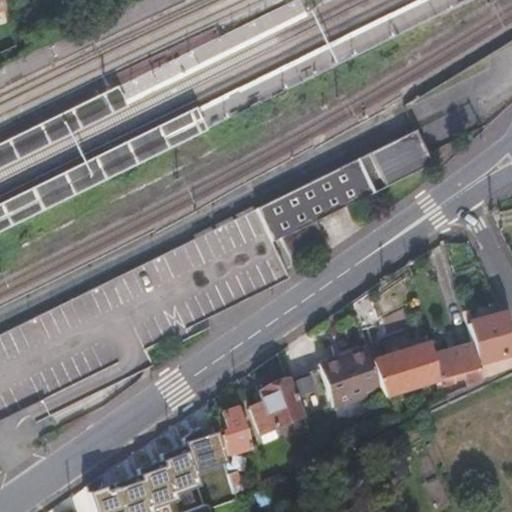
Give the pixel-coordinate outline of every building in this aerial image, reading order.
[(412,127),(372,146),(387,177),(436,153),(421,123),(412,127)] [(372,146),(272,195),(298,251),(329,231),(319,210),(387,177),(372,146)] [(290,278),(272,242),(279,238),(296,252),(298,251),(272,195),(0,329),(0,420),(130,356),(290,278)] [(375,286),(357,298),(365,325),(385,319),(375,286)] [(468,308),(472,321),(478,319),(475,306),(468,308)] [(511,327),(508,312),(478,319),(472,321),(477,341),(487,377),(511,367),(511,327)] [(438,352),(431,326),(385,343),(389,355),(375,360),(381,381),(412,369),(417,381),(443,372),(438,352)] [(479,381),(487,378),(487,377),(477,341),(438,352),(443,372),(446,385),(464,380),(463,377),(477,372),(479,381)] [(371,347),(321,362),(323,366),(295,374),(296,379),(307,406),(332,399),(333,400),(382,385),(381,382),(381,381),(375,360),(371,347)] [(309,412),(296,379),(294,377),(265,388),(269,399),(257,403),(265,427),(309,412)] [(248,447),(236,406),(221,411),(224,422),(227,432),(221,434),(227,454),(248,447)] [(152,511),(152,510),(177,501),(175,495),(199,487),(183,445),(159,454),(161,461),(138,469),(140,475),(114,483),(116,488),(106,491),(88,495),(93,511),(152,511)] [(235,490),(245,486),(239,466),(229,470),(235,490)] [(100,475),(84,486),(88,495),(106,491),(100,475)]
